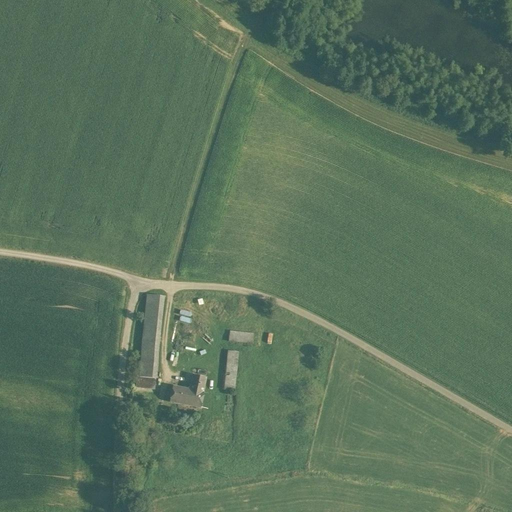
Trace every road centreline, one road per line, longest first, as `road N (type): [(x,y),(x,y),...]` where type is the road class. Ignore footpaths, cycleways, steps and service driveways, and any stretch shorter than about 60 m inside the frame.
road 1 (unclassified): [(511,428),(293,305),(247,290),(145,282)]
road 2 (track): [(179,285),(189,214),(241,47),(272,0)]
road 3 (unclassified): [(120,511),(127,377),(145,282)]
road 4 (track): [(145,282),(0,248)]
